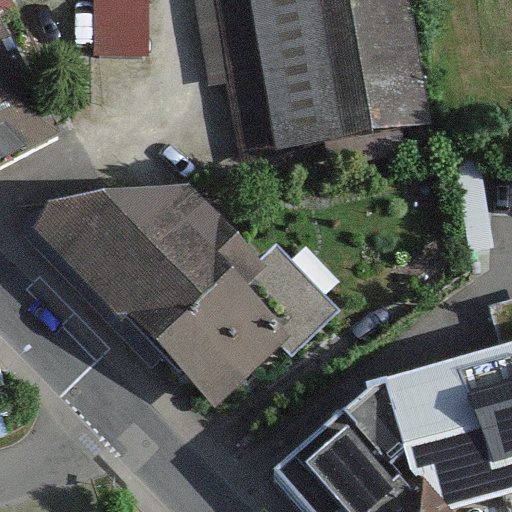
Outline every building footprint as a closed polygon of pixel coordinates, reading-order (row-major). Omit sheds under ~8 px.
[(264,0),(290,151),(433,127),(411,0),(264,0)] [(15,35),(0,20),(0,180),(1,181),(84,132),(15,35)] [(70,221),(59,251),(222,417),(284,357),(299,373),(352,321),(288,256),(262,282),(184,203),(70,221)] [(511,356),(461,370),(500,509),(511,505),(511,356)] [(428,511),(490,511),(500,509),(461,370),(383,392),(412,494),(428,511)] [(428,511),(412,494),(383,392),(283,480),(310,511),(428,511)]
